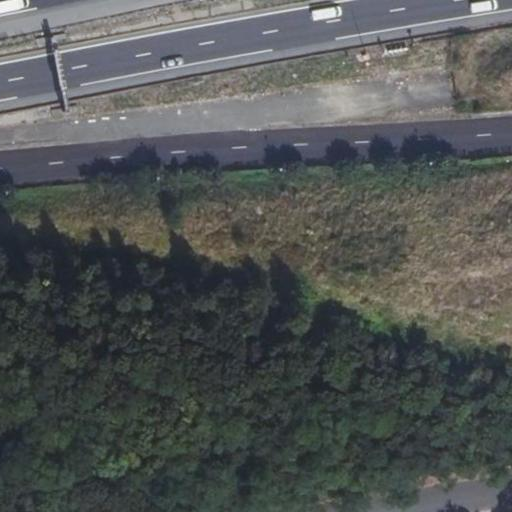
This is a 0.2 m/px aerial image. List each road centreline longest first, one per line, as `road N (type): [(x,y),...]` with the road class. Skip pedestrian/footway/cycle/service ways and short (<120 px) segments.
road 1 (motorway): [(0,171),(511,130)]
road 2 (motorway): [(0,82),(468,0)]
road 3 (unclassified): [(362,511),(511,491)]
